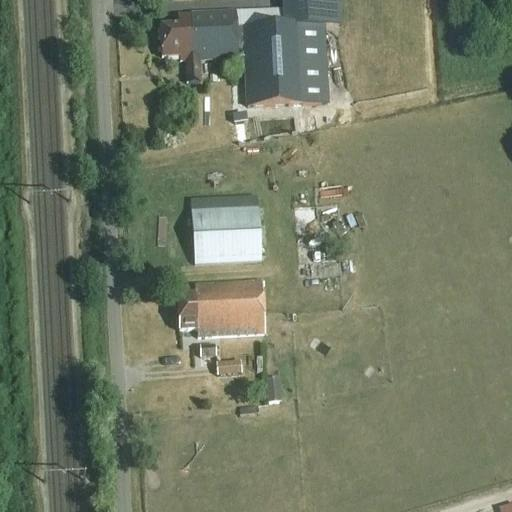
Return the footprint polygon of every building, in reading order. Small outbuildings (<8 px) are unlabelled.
[(282,0),(283,29),(236,31),(236,16),(177,18),(178,30),(160,30),(161,58),(179,58),(179,61),(185,61),(186,82),(198,82),(197,61),(243,60),(245,110),(306,108),(328,106),(325,29),(341,28),(339,0),(282,0)] [(258,211),(191,215),(193,269),(260,266),(258,211)] [(197,344),(214,343),(214,342),(265,338),(261,283),(194,288),(194,296),(176,298),(179,336),(197,335),(197,344)] [(215,361),(214,349),(200,350),(201,362),(215,361)] [(215,367),(216,380),(241,378),(240,365),(215,367)] [(278,383),(266,384),(268,407),(280,406),(278,383)]
